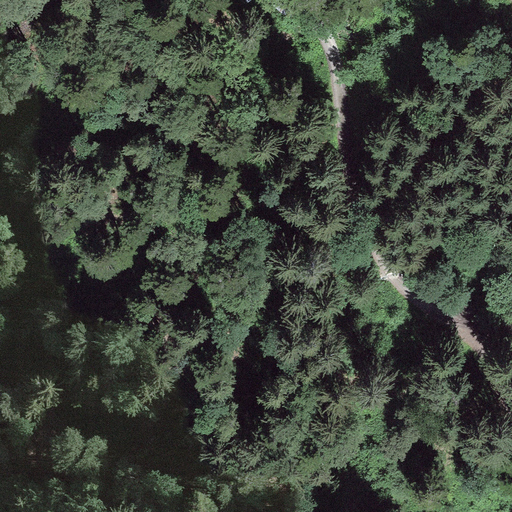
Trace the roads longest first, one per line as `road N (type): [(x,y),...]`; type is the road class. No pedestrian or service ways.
road 1 (track): [(511,449),(382,265),(352,202),(340,152),(337,41),(305,0)]
road 2 (track): [(511,335),(484,327),(382,265)]
